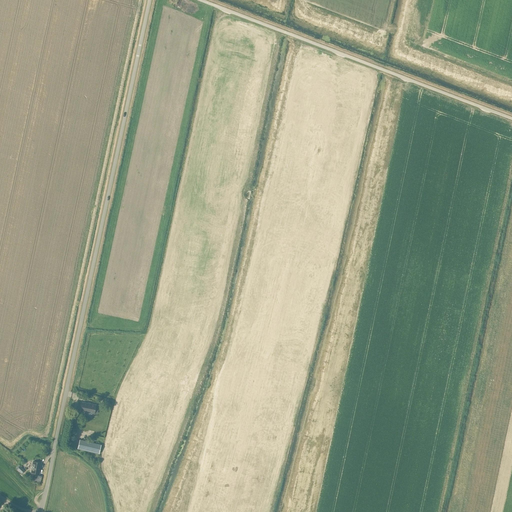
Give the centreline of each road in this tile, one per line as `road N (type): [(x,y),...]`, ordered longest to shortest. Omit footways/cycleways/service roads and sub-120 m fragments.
road 1 (unclassified): [(40,511),(149,0)]
road 2 (unclassified): [(511,119),(199,0)]
